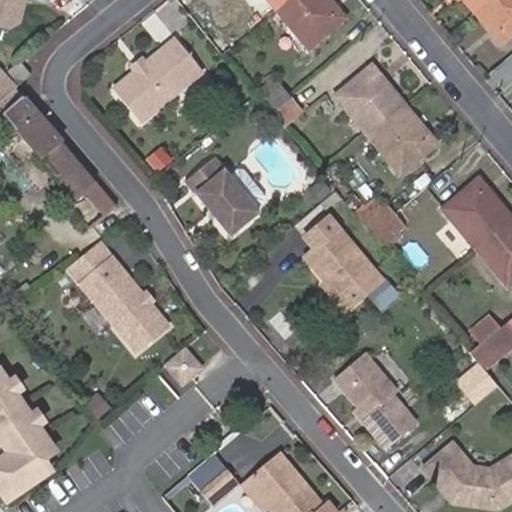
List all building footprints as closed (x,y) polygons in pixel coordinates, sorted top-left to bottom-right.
[(22,0),(0,0),(0,30),(9,32),(18,25),(22,0)] [(269,0),(276,8),(285,0),(269,0)] [(343,18),(327,0),(285,0),(276,8),(308,47),(343,18)] [(466,0),(475,10),(486,0),(466,0)] [(511,0),(486,0),(475,10),(501,43),(511,33),(511,0)] [(133,72),(111,89),(140,124),(203,73),(175,38),(142,64),(139,60),(129,68),(133,72)] [(488,73),(502,90),(511,81),(511,53),(511,54),(488,73)] [(367,134),(401,105),(369,67),(335,95),(367,134)] [(0,102),(13,91),(2,78),(0,75),(0,102)] [(34,115),(13,91),(0,102),(0,113),(55,177),(47,183),(98,241),(125,218),(34,115)] [(291,97),(271,113),(282,127),(301,110),(291,97)] [(434,144),(401,105),(367,134),(399,173),(434,144)] [(214,160),(186,183),(231,237),(259,214),(255,209),(263,202),(264,196),(242,170),(236,169),(228,176),(214,160)] [(443,210),(475,248),(509,219),(477,181),(443,210)] [(373,230),(393,214),(383,202),(364,219),(373,230)] [(402,226),(393,214),(373,230),(383,242),(402,226)] [(332,219),(307,239),(317,251),(308,259),(329,284),(324,287),(346,314),(384,282),(332,219)] [(511,222),(509,219),(475,248),(506,286),(511,281),(511,222)] [(95,244),(61,269),(75,286),(107,260),(95,244)] [(138,298),(107,260),(75,286),(131,355),(163,329),(145,306),(139,306),(138,304),(138,298)] [(149,303),(142,295),(138,298),(138,304),(139,306),(145,306),(149,303)] [(471,330),(481,343),(499,327),(489,314),(471,330)] [(511,316),(499,327),(481,343),(468,353),(483,370),(511,348),(511,316)] [(178,351),(163,363),(178,383),(194,370),(178,351)] [(364,354),(340,374),(365,405),(361,408),(391,445),(416,425),(392,397),(397,393),(364,354)] [(0,460),(0,493),(4,500),(49,469),(42,459),(50,454),(33,429),(40,424),(33,413),(26,418),(10,396),(17,391),(11,380),(3,386),(2,384),(4,383),(0,377),(0,447),(6,456),(0,460)] [(454,444),(425,467),(453,503),(496,508),(511,498),(511,455),(489,469),(473,468),(454,444)] [(276,456),(238,487),(259,511),(260,511),(266,508),(268,511),(329,511),(324,506),(320,508),(276,456)] [(226,473),(200,495),(211,508),(237,486),(226,473)]
